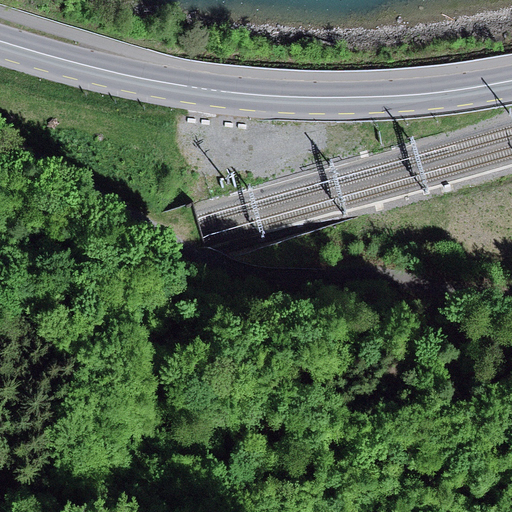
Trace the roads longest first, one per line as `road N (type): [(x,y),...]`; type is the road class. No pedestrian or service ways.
road 1 (primary): [(511,81),(393,96),(229,93),(0,41)]
road 2 (track): [(0,142),(93,185),(167,238),(229,267),(285,279)]
road 3 (track): [(285,279),(284,305),(0,279)]
road 4 (track): [(285,279),(364,275),(511,300)]
